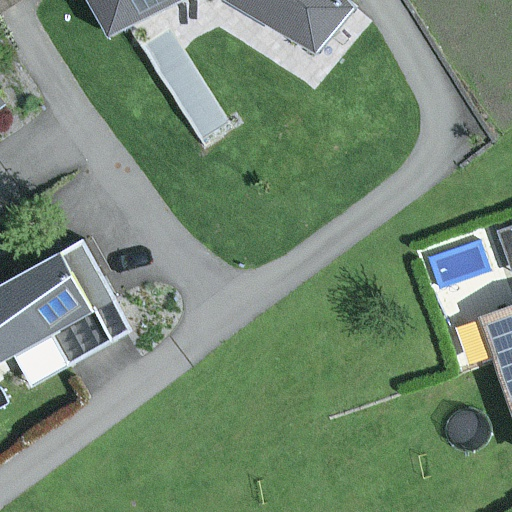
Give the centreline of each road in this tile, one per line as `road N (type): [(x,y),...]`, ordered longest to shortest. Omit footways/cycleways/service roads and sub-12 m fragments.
road 1 (residential): [(386,0),(446,126),(443,139),(384,200),(236,309)]
road 2 (residential): [(28,32),(144,215),(236,309)]
road 3 (residential): [(236,309),(0,486)]
